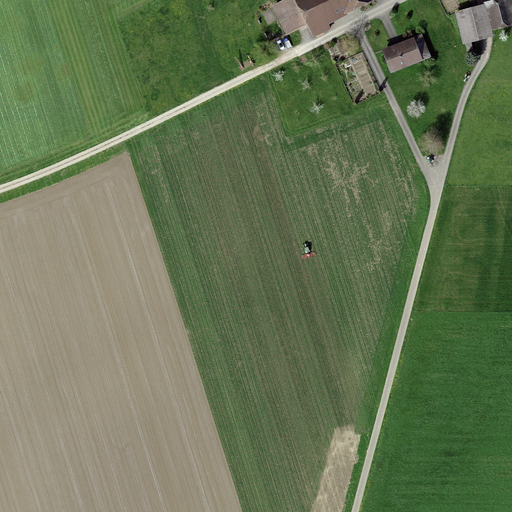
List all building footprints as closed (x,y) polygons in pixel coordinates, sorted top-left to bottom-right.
[(288,33),(308,23),(297,0),(284,0),(274,5),(288,33)] [(297,0),(308,23),(315,36),(330,28),(325,19),(363,0),(297,0)] [(511,0),(505,0),(506,1),(489,6),(494,25),(511,20),(511,0)] [(471,9),(456,13),(464,43),(479,39),(471,9)] [(385,53),(392,69),(407,63),(408,65),(420,61),(412,42),(385,53)]
